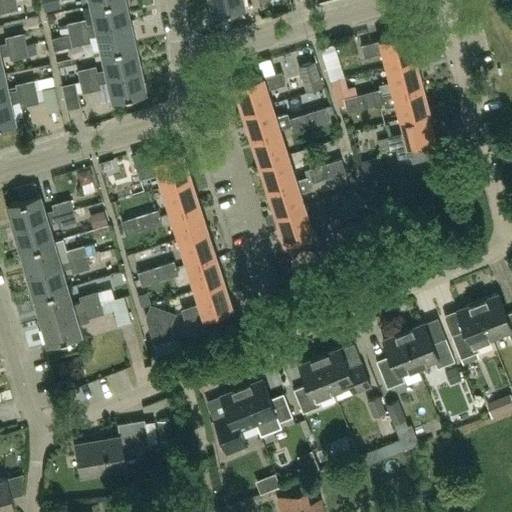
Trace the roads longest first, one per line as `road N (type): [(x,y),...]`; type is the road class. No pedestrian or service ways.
road 1 (residential): [(41,434),(497,250),(502,221),(444,0)]
road 2 (residential): [(276,297),(220,114),(196,99)]
road 3 (residential): [(198,61),(402,0)]
road 4 (residential): [(0,174),(162,126),(196,99)]
road 5 (residential): [(41,434),(0,315)]
